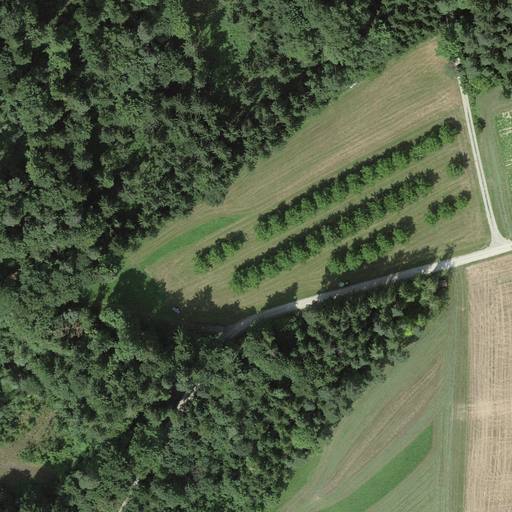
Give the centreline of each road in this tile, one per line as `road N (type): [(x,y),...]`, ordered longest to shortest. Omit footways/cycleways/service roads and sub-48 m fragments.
road 1 (track): [(509,250),(235,337),(112,511)]
road 2 (track): [(509,250),(496,233),(449,0)]
